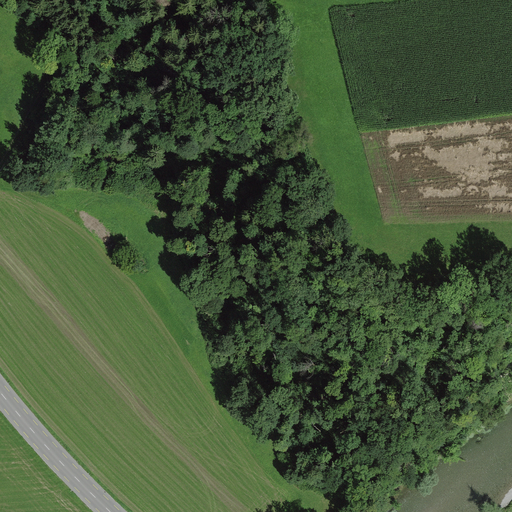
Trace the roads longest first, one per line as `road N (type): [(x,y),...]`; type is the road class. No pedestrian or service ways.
road 1 (tertiary): [(0,391),(110,511)]
road 2 (track): [(95,46),(53,79),(0,168)]
